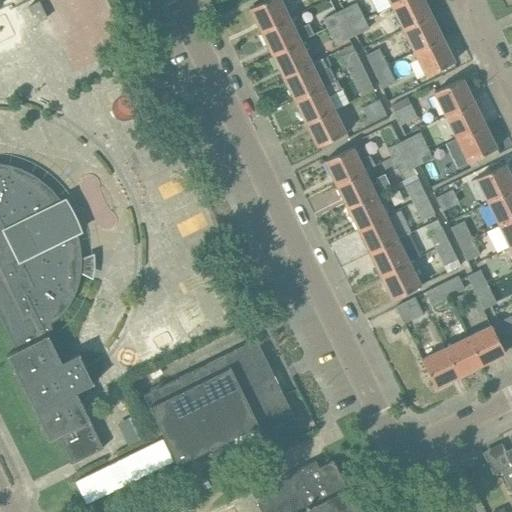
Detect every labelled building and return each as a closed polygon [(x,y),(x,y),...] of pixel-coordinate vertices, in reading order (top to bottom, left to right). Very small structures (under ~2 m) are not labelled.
[(261,31),(289,18),(280,0),(265,0),(249,8),(261,31)] [(403,29),(431,15),(423,0),(404,0),(392,6),(403,29)] [(27,6),(36,24),(47,18),(39,1),(27,6)] [(343,19),(348,28),(365,19),(356,2),(339,10),(343,19)] [(326,28),(343,19),(339,10),(336,12),(322,19),(326,28)] [(414,52),(442,38),(431,15),(403,29),(414,52)] [(289,18),(261,31),(272,54),(300,40),(314,34),(308,23),(295,30),(289,18)] [(352,37),(348,28),(343,19),(326,28),(335,46),(352,37)] [(365,19),(348,28),(352,37),(370,28),(365,19)] [(454,62),(442,38),(414,52),(426,75),(454,62)] [(300,40),(272,54),(283,77),(311,63),(300,40)] [(374,72),(388,65),(379,48),(365,55),(374,72)] [(349,73),(363,66),(355,49),(341,56),(349,73)] [(311,63),(283,77),(294,100),(336,79),(322,86),(316,73),(327,68),(322,58),(311,63)] [(374,72),(382,88),(395,81),(388,65),(374,72)] [(363,66),(349,73),(357,90),(371,84),(363,66)] [(445,115),(473,102),(462,78),(433,92),(445,115)] [(336,79),(294,100),(306,123),(334,109),(328,96),(342,90),(336,79)] [(408,97),(390,105),(399,125),(411,119),(417,117),(408,97)] [(385,113),(378,99),(361,108),(369,122),(385,113)] [(484,124),(473,102),(445,115),(456,138),(484,124)] [(334,109),(306,123),(317,146),(346,132),(334,109)] [(445,144),(456,167),(496,148),(484,124),(456,138),(445,144)] [(403,140),(408,149),(413,159),(430,151),(420,132),(403,140)] [(390,157),(408,149),(403,140),(386,148),(390,157)] [(324,161),(336,184),(363,171),(375,165),(370,154),(358,160),(351,147),(324,161)] [(413,159),(408,149),(390,157),(399,175),(417,166),(413,159)] [(433,158),(430,151),(413,159),(417,166),(433,158)] [(0,314),(17,350),(7,355),(8,356),(9,355),(49,437),(48,438),(49,439),(59,434),(72,461),(71,462),(71,463),(72,463),(103,448),(88,418),(79,400),(76,392),(82,389),(94,383),(79,353),(67,359),(66,357),(50,323),(51,322),(53,321),(54,320),(56,319),(57,318),(60,315),(63,312),(65,309),(68,306),(70,303),(73,297),(76,291),(78,285),(79,279),(80,273),(80,272),(80,271),(80,270),(81,262),(81,254),(80,246),(78,239),(76,231),(78,230),(78,232),(80,232),(79,229),(78,229),(76,224),(74,218),(71,212),(68,207),(65,202),(65,201),(64,199),(63,200),(64,201),(62,202),(62,201),(61,201),(61,200),(55,192),(48,184),(40,178),(31,172),(22,168),(12,165),(2,164),(0,163),(0,314)] [(476,178),(487,201),(511,189),(511,180),(504,164),(476,178)] [(363,171),(336,184),(347,207),(374,194),(363,171)] [(413,203),(427,196),(418,179),(404,186),(413,203)] [(459,203),(453,189),(435,198),(441,211),(459,203)] [(511,189),(487,201),(498,224),(511,217),(511,189)] [(374,194),(347,207),(358,230),(385,217),(374,194)] [(435,213),(427,196),(413,203),(421,220),(435,213)] [(369,253),(396,239),(385,217),(358,230),(369,253)] [(511,217),(498,224),(510,247),(511,245),(511,217)] [(458,244),(472,237),(464,220),(450,227),(458,244)] [(426,232),(435,249),(449,242),(440,225),(426,232)] [(458,244),(467,262),(480,255),(472,237),(459,243),(458,244)] [(381,276),(408,262),(396,239),(369,253),(381,276)] [(457,259),(449,242),(435,249),(443,266),(457,259)] [(419,286),(408,262),(381,276),(392,299),(419,286)] [(466,275),(475,292),(489,286),(480,268),(466,275)] [(441,283),(448,297),(465,289),(458,275),(441,283)] [(448,297),(441,283),(424,291),(431,305),(448,297)] [(475,292),(483,310),(497,303),(489,286),(475,292)] [(423,313),(415,297),(395,306),(404,323),(423,313)] [(511,315),(498,322),(505,335),(511,331),(511,315)] [(468,336),(481,364),(505,353),(491,325),(468,336)] [(458,376),(481,364),(468,336),(445,348),(458,376)] [(294,418),(256,339),(143,394),(177,464),(179,463),(177,461),(255,422),(261,434),(294,418)] [(458,376),(445,348),(421,359),(435,387),(458,376)] [(162,439),(75,482),(86,503),(173,461),(162,439)] [(501,470),(511,492),(511,447),(505,451),(511,464),(501,470)] [(357,511),(333,460),(318,467),(315,460),(279,478),(283,485),(255,498),(261,511),(357,511)]
